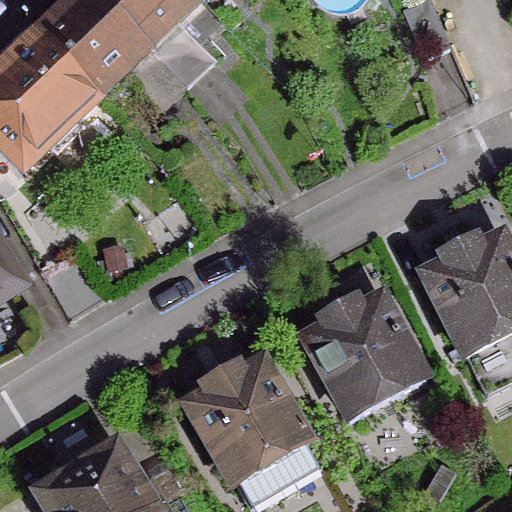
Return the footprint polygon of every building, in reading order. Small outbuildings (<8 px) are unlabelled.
[(79,0),(75,4),(0,76),(0,157),(19,177),(46,151),(53,158),(75,138),(68,130),(121,78),(158,116),(211,64),(174,27),(201,0),(79,0)] [(424,6),(399,16),(420,65),(445,54),(424,6)] [(473,248),(439,266),(442,272),(421,282),(461,365),(464,363),(483,401),(511,386),(511,272),(498,244),(476,255),(473,248)] [(0,301),(12,295),(0,274),(0,301)] [(322,335),(301,346),(345,426),(421,385),(377,305),(356,316),(352,310),(318,328),(322,335)] [(204,400),(183,412),(229,491),(304,449),(258,369),(238,381),(234,375),(201,394),(204,400)] [(162,511),(146,485),(140,490),(134,494),(111,457),(37,503),(39,506),(37,511),(162,511)]
